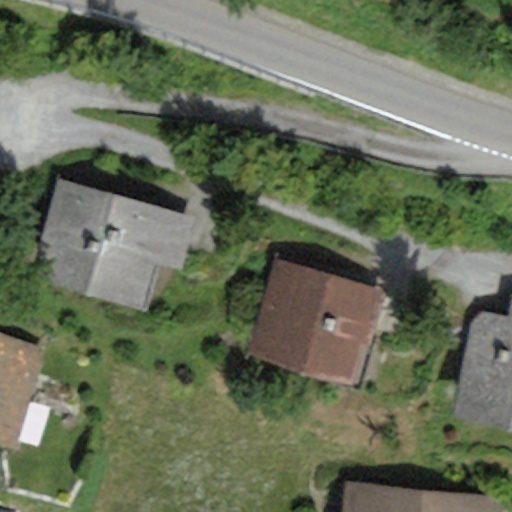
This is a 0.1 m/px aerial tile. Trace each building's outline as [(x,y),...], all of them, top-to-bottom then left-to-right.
[(201,219),(58,179),(30,280),(145,312),(157,267),(185,275),(201,219)] [(382,293),(280,262),(249,363),(351,394),(382,293)] [(511,303),(509,319),(485,315),(469,322),(452,423),(511,433),(511,303)] [(52,349),(0,333),(0,447),(20,454),(52,349)] [(506,511),(508,499),(345,481),(341,511),(506,511)]
